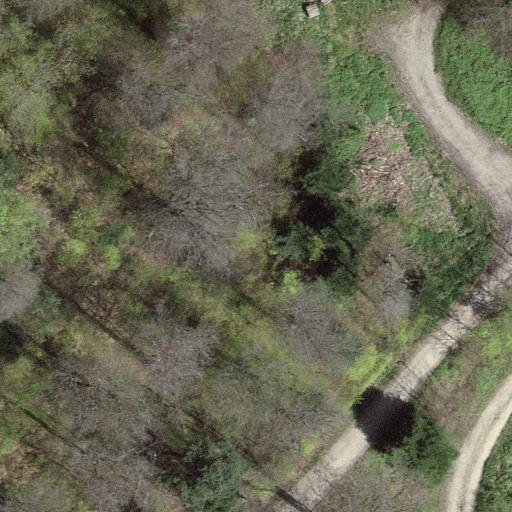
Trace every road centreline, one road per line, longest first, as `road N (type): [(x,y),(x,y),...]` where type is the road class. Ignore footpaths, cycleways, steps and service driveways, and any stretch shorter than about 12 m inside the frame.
road 1 (track): [(299,511),(511,268)]
road 2 (track): [(445,0),(431,45),(438,100),(456,145),(511,192)]
road 3 (track): [(511,395),(467,465),(459,511)]
